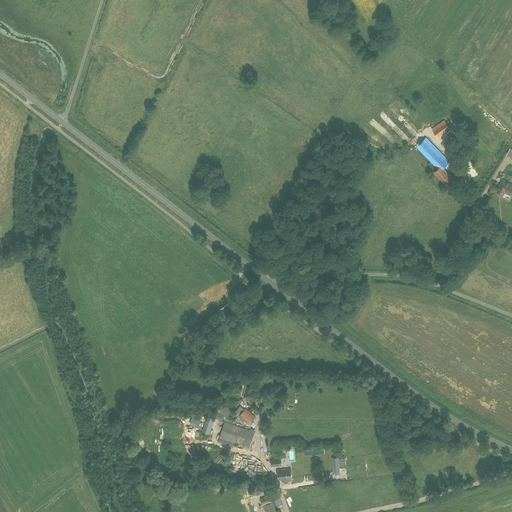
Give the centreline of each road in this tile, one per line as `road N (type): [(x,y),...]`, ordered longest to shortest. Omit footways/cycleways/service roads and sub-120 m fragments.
road 1 (secondary): [(511,450),(438,410),(268,281)]
road 2 (secondary): [(268,281),(63,122)]
road 3 (unclassified): [(511,316),(412,278),(268,281)]
road 4 (track): [(367,511),(511,471)]
road 5 (unclassified): [(63,122),(102,0)]
